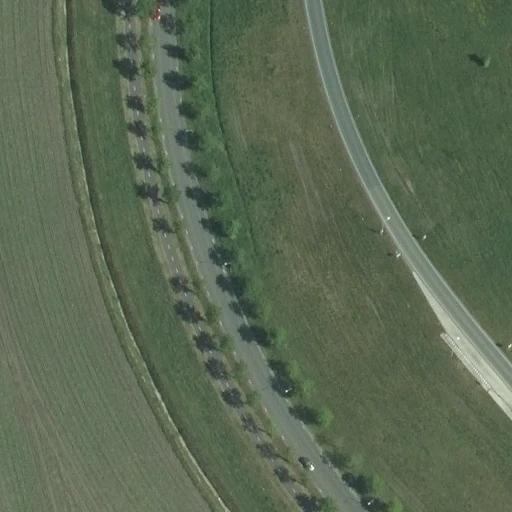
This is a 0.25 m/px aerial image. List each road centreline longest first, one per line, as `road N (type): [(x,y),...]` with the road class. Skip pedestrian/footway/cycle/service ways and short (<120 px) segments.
road 1 (tertiary): [(349,511),(234,336),(184,194),(167,115),(160,0)]
road 2 (trunk): [(313,0),(326,74),(372,191),(423,273),(511,380)]
